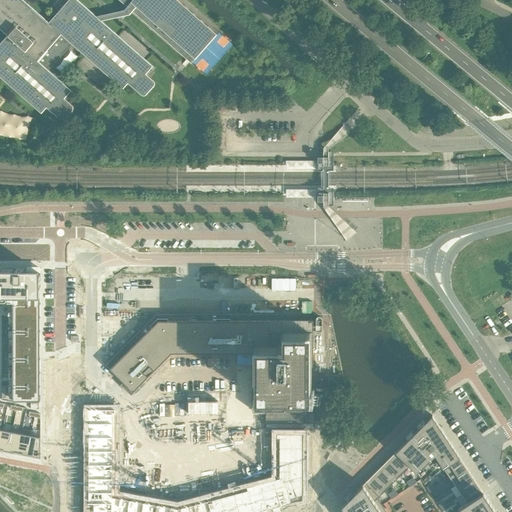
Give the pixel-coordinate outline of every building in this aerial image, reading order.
[(0,76),(2,78),(41,113),(46,107),(60,119),(61,119),(62,120),(63,120),(64,119),(65,118),(72,110),(73,109),(73,108),(73,107),(73,106),(72,105),(64,98),(71,90),(61,81),(48,70),(68,47),(72,44),(85,56),(113,80),(123,89),(128,83),(141,94),(142,95),(143,95),(144,95),(145,95),(146,94),(154,86),(154,85),(155,84),(155,83),(154,82),(153,81),(146,74),(153,66),(146,60),(119,36),(101,20),(99,23),(76,2),(77,2),(74,0),(64,0),(68,3),(57,16),(49,25),(37,15),(39,13),(23,0),(0,0),(0,28),(7,35),(0,43),(0,76)] [(191,63),(216,34),(177,0),(120,0),(127,6),(125,9),(131,14),(133,11),(191,63)] [(0,268),(0,295),(13,296),(13,400),(40,400),(40,394),(40,303),(40,269),(14,269),(0,268)] [(158,319),(110,368),(121,380),(133,391),(155,369),(171,353),(237,353),(237,342),(239,342),(239,321),(239,319),(158,319)] [(239,342),(237,342),(237,353),(253,353),(253,411),(266,411),(307,411),(313,411),(313,319),(239,319),(239,321),(239,342)] [(307,437),(275,437),(275,478),(178,504),(117,493),(117,413),(84,413),(84,511),(271,511),(307,502),(307,437)] [(432,415),(396,451),(410,465),(409,466),(417,473),(435,455),(443,467),(460,456),(432,415)] [(12,431),(8,450),(18,452),(22,428),(21,433),(12,431)] [(22,428),(18,452),(27,454),(32,430),(22,428)] [(3,429),(0,443),(0,448),(8,450),(12,431),(3,429)] [(32,430),(27,454),(40,456),(40,437),(32,435),(32,430)] [(396,451),(388,459),(402,473),(409,466),(410,465),(396,451)] [(460,456),(443,467),(449,476),(466,465),(460,456)] [(388,459),(381,466),(395,480),(402,473),(388,459)] [(466,465),(449,476),(455,485),(472,474),(466,465)] [(381,466),(373,474),(387,488),(395,480),(381,466)] [(373,474),(366,482),(380,496),(387,488),(373,474)] [(472,474),(455,485),(461,494),(477,483),(472,474)] [(366,482),(342,506),(345,511),(386,511),(382,505),(377,498),(380,496),(366,482)] [(477,483),(461,494),(467,503),(483,493),(477,483)] [(496,511),(488,499),(485,496),(484,494),(483,493),(467,503),(458,508),(459,510),(460,511),(496,511)]
